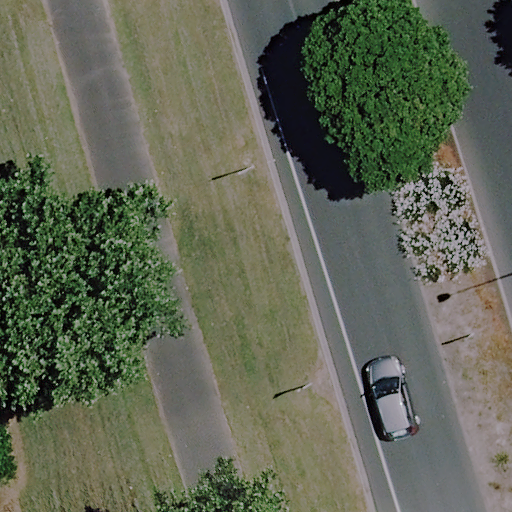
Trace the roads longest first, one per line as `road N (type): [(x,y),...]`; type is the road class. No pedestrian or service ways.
road 1 (secondary): [(453,511),(298,0)]
road 2 (secondary): [(462,0),(511,171)]
